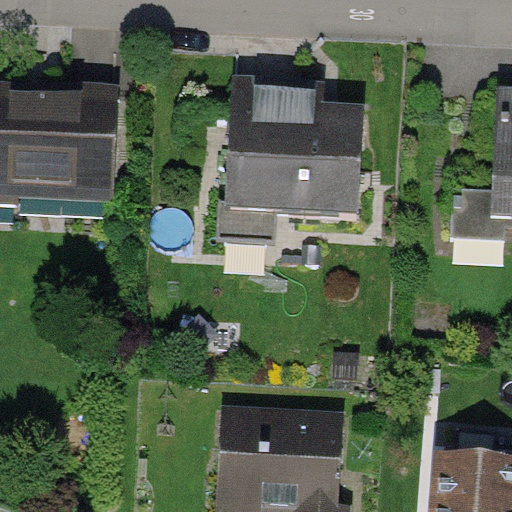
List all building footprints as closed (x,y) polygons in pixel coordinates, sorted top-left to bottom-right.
[(358,222),(364,116),(303,112),(305,90),(235,86),(226,249),(269,251),(270,218),(358,222)] [(131,93),(0,92),(0,203),(130,205),(131,93)] [(511,96),(498,96),(492,199),(511,200),(511,96)] [(462,217),(462,263),(510,264),(510,217),(462,217)] [(217,430),(213,511),(343,511),(347,436),(217,430)] [(511,511),(511,472),(495,471),(498,441),(459,438),(458,448),(464,449),(463,468),(441,466),(437,511),(511,511)]
